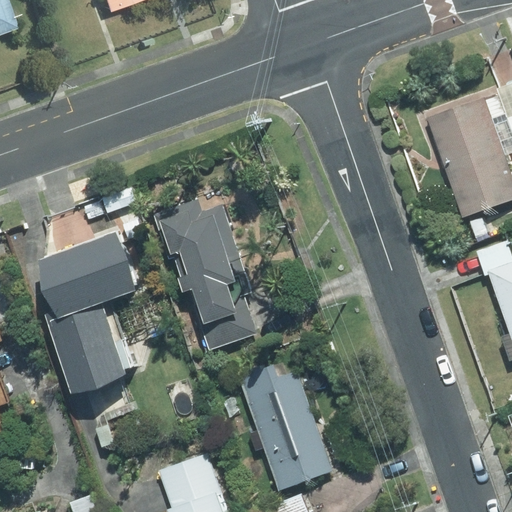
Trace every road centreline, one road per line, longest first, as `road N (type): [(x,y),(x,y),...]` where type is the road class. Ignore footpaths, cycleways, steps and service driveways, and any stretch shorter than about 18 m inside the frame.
road 1 (residential): [(466,511),(296,47)]
road 2 (tertiary): [(0,153),(296,47)]
road 3 (tertiary): [(296,47),(433,0)]
